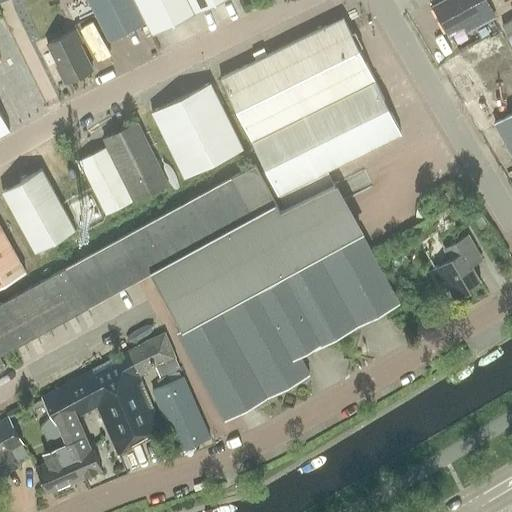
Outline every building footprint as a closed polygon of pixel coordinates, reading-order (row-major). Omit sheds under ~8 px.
[(89,0),(109,40),(145,22),(134,0),(89,0)] [(137,0),(153,31),(215,0),(137,0)] [(475,27),(495,16),(486,0),(445,0),(434,6),(449,35),(472,22),(475,27)] [(344,17),(221,77),(279,193),(401,132),(375,79),(344,17)] [(49,44),(60,65),(57,66),(66,83),(94,69),(81,44),(84,42),(77,29),(49,44)] [(501,31),(461,54),(469,68),(509,45),(501,31)] [(185,177),(244,148),(211,82),(152,111),(185,177)] [(0,134),(10,129),(0,110),(0,134)] [(104,138),(108,145),(80,159),(107,213),(168,183),(138,122),(104,138)] [(256,164),(232,177),(0,303),(0,369),(6,366),(0,356),(0,352),(24,339),(59,320),(150,271),(182,329),(262,286),(263,287),(278,279),(277,278),(361,232),(352,216),(335,183),(281,211),(256,164)] [(36,251),(76,229),(42,168),(3,190),(36,251)] [(0,285),(26,271),(0,223),(0,285)] [(361,232),(277,278),(278,279),(263,287),(262,286),(182,329),(178,332),(226,419),(310,373),(301,357),(400,302),(361,232)] [(470,287),(481,280),(458,240),(444,248),(450,258),(430,270),(439,285),(444,282),(454,300),(472,290),(470,287)] [(142,342),(127,350),(138,374),(156,366),(160,374),(175,366),(177,371),(181,369),(167,337),(166,333),(142,342)] [(161,428),(138,374),(127,350),(46,395),(58,423),(64,420),(64,421),(74,416),(73,415),(89,407),(90,408),(98,403),(120,450),(161,428)] [(157,379),(160,386),(154,388),(178,449),(210,435),(184,375),(171,381),(169,375),(157,379)] [(41,425),(47,438),(50,445),(55,442),(58,449),(54,451),(56,455),(35,464),(47,491),(83,475),(58,423),(46,395),(45,395),(54,415),(47,418),(41,425)] [(102,467),(88,437),(87,438),(78,415),(90,408),(89,407),(73,415),(74,416),(64,421),(64,420),(58,423),(83,475),(102,467)] [(18,463),(17,461),(30,455),(18,432),(9,415),(0,420),(0,474),(19,464),(18,462),(18,463)]
